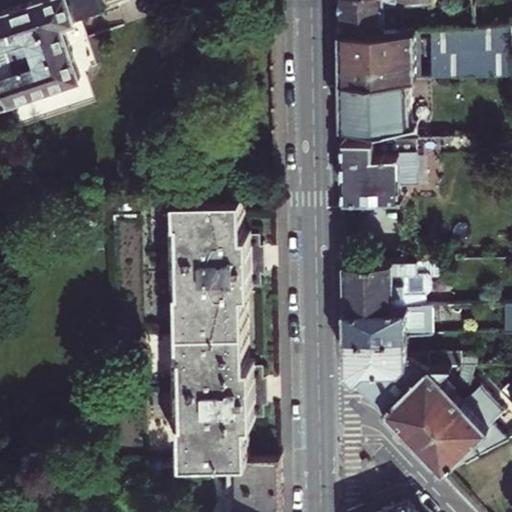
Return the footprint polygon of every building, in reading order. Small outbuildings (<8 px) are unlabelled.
[(33,0),(0,11),(0,45),(0,46),(6,64),(0,65),(0,71),(11,104),(18,127),(30,123),(22,97),(81,76),(64,24),(106,10),(102,0),(33,0)] [(341,0),(342,29),(474,25),(478,25),(474,6),(472,0),(341,0)] [(486,4),(474,6),(478,25),(489,24),(486,4)] [(511,21),(489,24),(478,25),(474,25),(342,29),(343,75),(413,74),(511,72),(511,21)] [(0,107),(11,104),(0,71),(0,107)] [(413,111),(413,74),(343,75),(345,138),(375,137),(419,136),(418,111),(413,111)] [(503,135),(511,134),(511,117),(503,118),(503,135)] [(511,134),(503,135),(504,153),(511,152),(511,134)] [(346,198),(436,196),(435,189),(429,189),(428,181),(419,181),(418,152),(376,153),(375,137),(345,138),(346,198)] [(419,181),(428,181),(427,152),(418,152),(419,181)] [(119,177),(119,195),(136,195),(136,176),(119,177)] [(119,307),(182,306),(247,305),(246,290),(251,289),(251,270),(260,269),(260,248),(250,248),(250,227),(244,227),(244,207),(244,193),(136,195),(119,195),(117,195),(119,307)] [(451,259),(347,261),(348,306),(426,304),(426,294),(428,294),(431,287),(432,287),(432,279),(432,272),(452,271),(451,259)] [(426,304),(348,306),(348,335),(410,333),(435,332),(435,324),(457,323),(462,319),(462,316),(466,316),(472,313),(475,309),(475,303),(426,304)] [(248,360),(247,305),(182,306),(119,307),(120,347),(143,347),(144,381),(121,396),(122,459),(225,457),(250,456),(249,419),(255,419),(254,401),(264,400),(264,378),(254,378),(253,360),(248,360)] [(349,364),(388,406),(430,366),(452,365),(462,365),(474,365),(478,365),(478,358),(464,359),(464,351),(411,352),(410,333),(348,335),(349,364)] [(430,366),(388,406),(423,443),(467,401),(443,375),(452,365),(430,366)] [(474,365),(462,365),(460,382),(471,391),(473,375),(474,365)] [(474,393),(467,401),(423,443),(448,470),(502,442),(497,432),(511,417),(511,414),(473,375),(471,391),(474,393)] [(282,511),(282,455),(250,456),(225,457),(226,491),(238,491),(238,511),(282,511)] [(419,511),(408,499),(395,505),(397,511),(419,511)]
